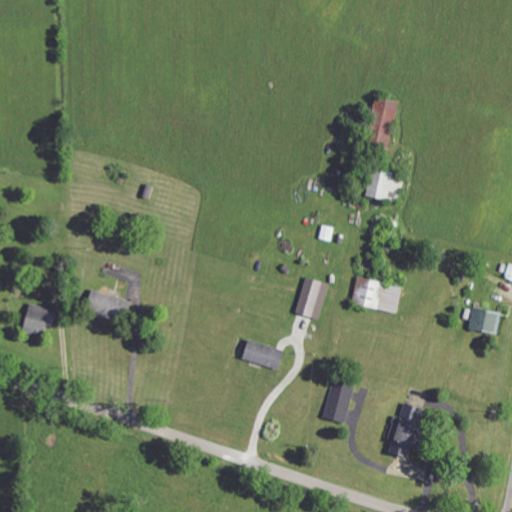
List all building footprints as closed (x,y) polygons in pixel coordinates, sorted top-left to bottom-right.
[(371,140),(395,144),(404,100),(380,96),(371,140)] [(332,283),(309,276),(298,313),(322,320),(332,283)] [(96,319),(136,318),(135,294),(95,295),(96,319)] [(55,310),(34,304),(26,331),(46,337),(55,310)] [(471,329),(503,334),(506,311),(474,307),(471,329)] [(289,350),(252,339),(246,359),(283,370),(289,350)] [(348,422),(357,384),(335,379),(326,417),(348,422)] [(413,457),(416,447),(427,449),(432,427),(417,424),(421,406),(407,402),(403,418),(396,417),(391,440),(396,441),(393,452),(413,457)]
